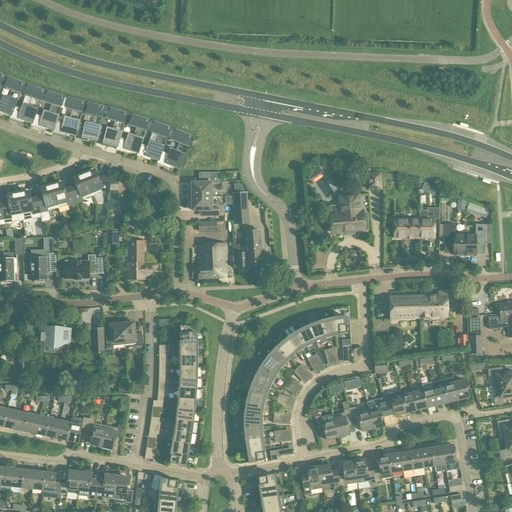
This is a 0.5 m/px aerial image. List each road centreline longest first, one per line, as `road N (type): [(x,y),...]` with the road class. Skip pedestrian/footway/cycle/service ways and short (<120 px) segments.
road 1 (unclassified): [(511,40),(471,60),(329,58),(167,38),(39,0)]
road 2 (secondary): [(257,95),(88,61),(0,25)]
road 3 (secondary): [(0,43),(65,70),(254,112)]
road 4 (secondary): [(269,115),(443,152),(511,178)]
road 5 (secondary): [(511,159),(440,132),(274,98)]
road 6 (residential): [(305,458),(304,398),(324,377),(364,364),(362,280)]
road 7 (residential): [(176,294),(172,181),(78,149)]
road 8 (residential): [(134,464),(151,391),(150,297)]
road 9 (residential): [(305,458),(382,442),(393,429),(456,414)]
road 10 (residential): [(218,467),(218,390),(233,308)]
road 11 (residential): [(0,306),(150,297)]
road 12 (residential): [(362,280),(509,278)]
road 13 (residential): [(134,464),(75,454),(56,461),(0,455)]
